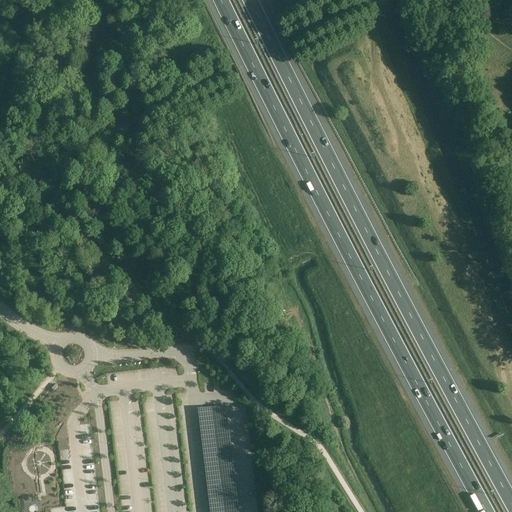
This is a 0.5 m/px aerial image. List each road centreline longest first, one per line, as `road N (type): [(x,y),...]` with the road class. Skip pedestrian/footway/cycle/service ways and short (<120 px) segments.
road 1 (motorway): [(220,0),(485,511)]
road 2 (motorway): [(511,504),(250,0)]
